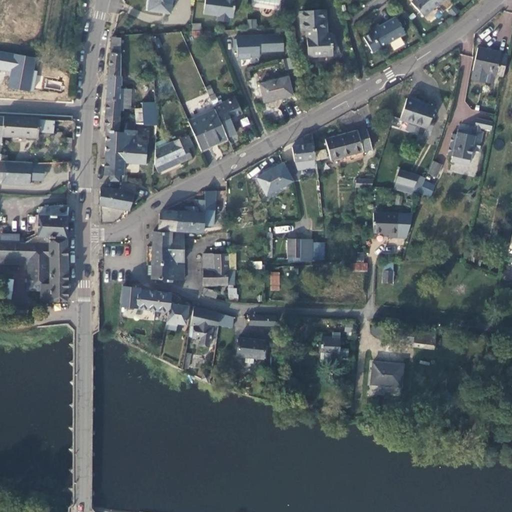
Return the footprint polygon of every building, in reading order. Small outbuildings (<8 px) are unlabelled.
[(0,0),(0,48),(8,0),(0,0)] [(170,13),(171,0),(146,0),(146,10),(170,13)] [(204,0),(203,14),(217,16),(217,21),(230,22),(230,17),(233,17),(234,0),(204,0)] [(442,0),(413,0),(411,2),(423,16),(442,0)] [(327,43),(326,36),(325,10),(300,11),(301,31),(306,31),(307,57),(332,55),(332,42),(327,43)] [(395,16),(370,31),(371,33),(363,37),(372,53),(381,48),(384,48),(389,46),(389,43),(405,33),(395,16)] [(256,19),(248,19),(248,28),(256,28),(256,19)] [(283,35),(237,37),(237,58),(259,58),(259,53),(283,52),(283,35)] [(108,75),(120,76),(120,67),(120,38),(111,37),(108,75)] [(488,73),(494,75),(495,75),(496,74),(503,76),(507,55),(500,53),(500,52),(478,47),(472,70),(473,70),(471,78),(486,81),(488,73)] [(294,56),(286,58),(289,69),(297,67),(294,56)] [(493,83),(494,75),(488,73),(486,81),(493,83)] [(120,76),(108,75),(106,98),(120,99),(119,111),(123,110),(123,108),(130,109),(131,89),(120,88),(120,86),(121,86),(121,76),(120,76)] [(260,84),(264,102),(292,95),(287,77),(260,84)] [(213,107),(214,106),(228,137),(236,133),(230,119),(233,117),(231,113),(234,112),(235,116),(242,113),(235,98),(223,103),(219,104),(215,94),(209,96),(213,107)] [(120,99),(106,98),(105,114),(119,116),(119,111),(120,99)] [(433,108),(407,100),(400,120),(427,129),(433,108)] [(155,102),(142,102),(142,123),(156,124),(155,102)] [(200,149),(227,137),(215,111),(188,123),(200,149)] [(119,116),(105,114),(104,131),(106,131),(118,132),(119,117),(119,116)] [(54,124),(54,120),(24,119),(0,117),(0,144),(1,145),(2,136),(39,138),(39,131),(54,132),(54,128),(55,129),(57,130),(59,130),(61,128),(61,125),(60,124),(58,123),(56,123),(54,124)] [(131,130),(123,129),(123,133),(121,154),(123,154),(123,162),(145,164),(146,144),(134,143),(135,135),(136,131),(134,131),(134,122),(135,122),(135,119),(132,119),(131,130)] [(125,121),(123,129),(131,130),(132,119),(130,119),(130,122),(125,121)] [(493,122),(477,119),(475,127),(491,130),(493,122)] [(464,131),(458,129),(456,135),(452,134),(448,155),(452,156),(451,162),(468,166),(472,150),(478,152),(483,132),(471,130),(470,135),(464,134),(464,131)] [(358,132),(358,131),(325,139),(330,160),(372,149),(367,130),(358,132)] [(105,153),(121,154),(123,133),(118,132),(106,131),(105,153)] [(307,145),(304,145),(292,147),(294,162),(302,161),(303,170),(316,168),(312,133),(305,136),(307,145)] [(149,136),(135,135),(134,143),(146,144),(148,145),(149,136)] [(169,144),(155,150),(154,164),(157,172),(191,157),(187,148),(191,146),(187,136),(169,144)] [(64,148),(73,149),(73,138),(65,138),(64,148)] [(155,143),(155,150),(169,144),(166,138),(155,143)] [(122,175),(123,162),(123,154),(121,154),(105,153),(104,175),(110,175),(110,180),(117,181),(117,175),(122,175)] [(0,182),(30,184),(31,172),(30,172),(31,163),(7,162),(7,155),(0,154),(0,182)] [(441,164),(432,161),(427,174),(436,177),(441,164)] [(265,196),(292,181),(282,163),(255,177),(265,196)] [(425,178),(418,175),(399,170),(395,182),(393,189),(418,196),(425,178)] [(373,179),(356,179),(355,187),(371,188),(373,179)] [(434,185),(425,181),(420,192),(429,196),(434,185)] [(122,183),(121,191),(133,193),(134,185),(122,183)] [(133,193),(121,191),(110,188),(100,188),(99,211),(109,212),(110,207),(128,210),(129,210),(133,193)] [(194,200),(194,207),(196,207),(197,212),(184,211),(164,210),(159,213),(158,229),(183,231),(203,232),(203,226),(213,226),(214,210),(216,190),(204,191),(204,196),(199,196),(199,200),(194,200)] [(38,214),(67,216),(68,205),(39,207),(38,214)] [(127,215),(128,210),(110,207),(109,212),(127,215)] [(397,237),(398,213),(373,213),(372,232),(389,233),(389,237),(397,237)] [(412,214),(398,213),(397,237),(406,238),(412,214)] [(67,216),(38,214),(37,214),(37,235),(37,236),(67,238),(67,216)] [(171,248),(183,249),(183,239),(183,234),(171,233),(171,231),(153,231),(152,246),(171,247),(171,248)] [(37,236),(37,235),(25,241),(22,237),(21,238),(20,239),(19,240),(19,241),(19,242),(16,243),(16,235),(0,235),(0,242),(0,241),(0,258),(27,259),(30,259),(30,264),(27,264),(27,290),(41,290),(40,301),(67,301),(68,269),(67,238),(37,236)] [(288,263),(301,262),(301,261),(311,261),(311,259),(324,259),(324,243),(311,243),(311,240),(288,239),(288,263)] [(171,247),(152,246),(151,263),(175,264),(175,262),(183,262),(183,249),(171,248),(171,247)] [(213,270),(228,269),(228,253),(213,254),(213,270)] [(202,270),(213,270),(213,254),(202,254),(202,270)] [(175,264),(151,263),(151,265),(151,275),(151,279),(161,279),(166,280),(173,280),(183,280),(183,264),(175,264)] [(392,283),(393,264),(383,264),(382,283),(392,283)] [(228,285),(228,271),(228,269),(213,270),(202,270),(202,286),(228,285)] [(270,290),(280,290),(280,272),(270,272),(270,290)] [(8,279),(5,298),(11,299),(13,280),(8,279)] [(169,312),(170,304),(171,293),(139,290),(139,288),(122,286),(120,306),(168,312),(169,312)] [(215,298),(217,292),(204,288),(202,295),(215,298)] [(237,288),(228,288),(228,299),(238,299),(237,288)] [(187,307),(170,304),(169,312),(168,312),(165,328),(175,330),(176,323),(185,324),(187,307)] [(219,313),(193,306),(188,336),(192,337),(192,338),(198,339),(197,345),(208,347),(210,336),(215,337),(219,313)] [(276,316),(249,315),(249,325),(275,325),(276,316)] [(415,336),(413,346),(433,349),(435,332),(401,327),(400,333),(415,336)] [(331,352),(331,355),(339,356),(339,354),(342,354),(342,356),(346,356),(347,348),(339,348),(340,340),(332,340),(332,337),(321,336),(321,343),(320,343),(320,351),(321,351),(331,352)] [(264,341),(238,338),(236,356),(245,357),(245,362),(253,363),(253,358),(263,359),(263,358),(266,359),(267,345),(264,345),(264,341)] [(330,362),(331,355),(331,352),(321,351),(320,361),(330,362)] [(191,354),(185,353),(182,367),(188,369),(191,354)] [(371,383),(399,386),(401,366),(373,363),(371,383)] [(203,374),(201,379),(209,382),(210,376),(203,374)]
